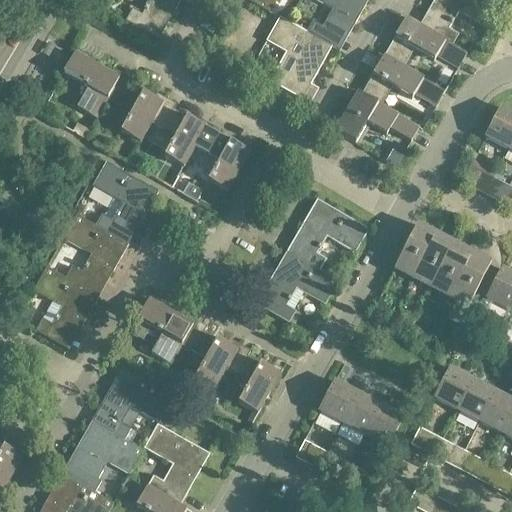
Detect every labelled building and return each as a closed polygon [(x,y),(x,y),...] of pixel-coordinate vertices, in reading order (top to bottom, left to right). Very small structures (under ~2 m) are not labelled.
[(159,42),(181,0),(150,0),(142,16),(140,15),(140,16),(132,11),(125,23),(159,42)] [(242,0),(269,15),(276,3),(270,0),(242,0)] [(310,0),(332,12),(323,29),(313,23),(307,34),(306,36),(332,49),(331,51),(339,55),(368,2),(364,0),(310,0)] [(452,49),(458,37),(448,31),(458,14),(486,31),(500,7),(488,0),(435,0),(419,29),(418,30),(452,49)] [(318,91),(311,87),(331,51),(332,49),(306,36),(307,34),(280,20),(266,44),(285,54),(268,84),(309,107),(318,91)] [(452,49),(418,30),(419,29),(404,21),(382,60),(401,71),(403,71),(414,52),(434,63),(437,58),(458,70),(466,57),(452,49)] [(95,121),(106,102),(120,77),(119,76),(116,81),(86,64),(89,59),(76,52),(62,76),(87,91),(76,110),(95,121)] [(382,109),(392,91),(411,102),(415,96),(436,108),(444,95),(403,71),(401,71),(382,60),(361,98),(362,100),(380,110),(382,109)] [(163,101),(160,106),(129,89),(132,83),(120,77),(106,102),(130,116),(119,135),(139,146),(150,127),(164,101),(163,101)] [(380,110),(362,100),(361,98),(357,96),(336,135),(355,146),(366,127),(386,138),(389,132),(410,144),(418,130),(382,109),(380,110)] [(175,108),(164,101),(150,127),(174,140),(163,159),(182,170),(204,131),(172,113),(175,108)] [(485,141),(509,153),(511,146),(511,116),(501,111),(485,141)] [(182,171),(193,151),(217,165),(206,184),(225,195),(248,156),(216,138),(219,132),(207,125),(204,131),(182,170),(182,171)] [(101,216),(95,228),(127,247),(157,195),(105,166),(92,189),(121,206),(111,222),(101,216)] [(480,173),(471,168),(462,186),(471,190),(480,173)] [(202,193),(188,186),(182,196),(196,204),(202,193)] [(508,209),(511,201),(511,189),(508,187),(499,205),(508,209)] [(319,274),(326,262),(315,256),(324,239),(353,256),(367,232),(316,202),(285,255),(319,274)] [(98,300),(127,247),(95,228),(76,217),(62,241),(91,258),(82,274),(72,269),(65,280),(98,300)] [(418,227),(393,273),(412,283),(436,237),(418,227)] [(454,246),(436,237),(412,283),(430,293),(454,246)] [(448,302),(472,256),(454,246),(430,293),(448,302)] [(337,285),(319,274),(285,255),(255,307),(288,326),(295,314),(285,308),(295,291),(324,308),(337,285)] [(491,266),(472,256),(448,302),(467,312),(491,266)] [(65,280),(46,270),(33,293),(52,304),(35,333),(68,352),(98,300),(65,280)] [(486,302),(509,314),(511,307),(511,276),(502,272),(486,302)] [(169,367),(180,348),(194,323),(193,322),(191,327),(160,309),(163,304),(150,297),(136,323),(160,336),(150,356),(169,367)] [(213,392),(224,372),(238,347),(237,347),(234,352),(223,345),(203,334),(206,329),(194,323),(180,348),(204,361),(193,381),(213,392)] [(249,354),(238,347),(224,372),(248,387),(237,406),(256,417),(279,378),(247,359),(249,354)] [(434,402),(457,414),(472,383),(450,371),(434,402)] [(119,372),(90,424),(123,443),(130,431),(120,426),(129,409),(158,425),(172,401),(119,372)] [(495,395),(472,383),(457,414),(479,425),(495,395)] [(319,415),(342,427),(358,396),(335,384),(319,415)] [(511,417),(511,403),(495,395),(479,425),(502,437),(511,417)] [(380,408),(358,396),(342,427),(364,439),(380,408)] [(403,420),(380,408),(364,439),(387,451),(403,420)] [(511,417),(502,437),(511,442),(511,417)] [(142,454),(123,443),(90,424),(60,477),(94,496),(100,484),(90,478),(100,462),(129,478),(142,454)] [(156,427),(142,451),(172,468),(162,485),(152,479),(146,490),(179,509),(208,457),(156,427)] [(434,437),(424,454),(433,459),(442,442),(434,437)] [(313,448),(304,443),(295,460),(304,465),(313,448)] [(0,447),(0,497),(21,460),(0,447)] [(456,449),(447,466),(456,471),(465,454),(456,449)] [(327,455),(318,472),(326,477),(336,460),(327,455)] [(487,465),(478,461),(469,478),(478,483),(487,465)] [(349,467),(340,484),(349,488),(358,471),(349,467)] [(509,477),(500,472),(492,490),(501,494),(509,477)] [(60,477),(40,511),(109,511),(113,506),(94,496),(60,477)] [(136,511),(184,511),(179,509),(146,490),(145,491),(135,485),(131,491),(142,497),(134,511),(136,511)] [(416,511),(425,494),(417,489),(408,507),(416,511)]
